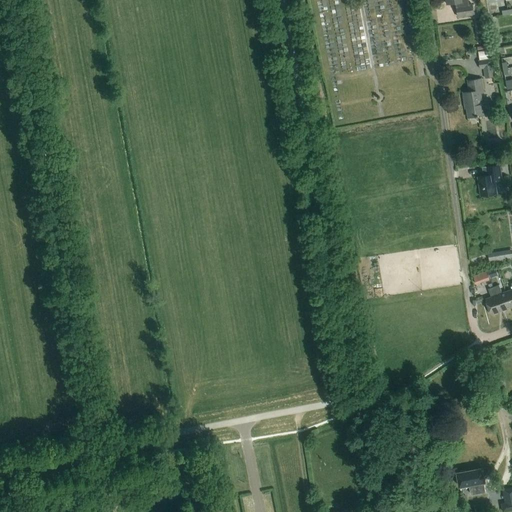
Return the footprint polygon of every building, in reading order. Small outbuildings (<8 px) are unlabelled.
[(458,17),(474,15),(472,5),(462,6),(462,2),(463,2),(462,0),(446,0),(447,4),(457,3),(458,17)] [(484,68),(485,78),(493,77),(490,58),(478,60),(480,69),(484,68)] [(468,118),(484,115),(481,94),(483,93),(481,78),(468,80),(469,91),(463,92),(465,103),(466,103),(468,118)] [(505,143),(500,140),(496,145),(500,148),(510,147),(510,142),(505,143)] [(481,196),(497,193),(495,182),(502,180),(500,164),(486,166),(488,175),(478,176),(481,196)] [(510,259),(511,262),(511,249),(488,253),(490,262),(510,259)] [(489,270),(475,275),(478,284),(492,279),(489,270)] [(499,285),(494,287),(502,311),(511,308),(506,292),(502,293),(499,285)] [(502,311),(494,287),(488,289),(491,297),(485,299),(491,315),(502,311)] [(460,487),(469,485),(471,494),(472,494),(485,492),(483,482),(485,482),(482,469),(458,473),(460,487)] [(503,511),(504,511),(511,510),(511,487),(503,489),(505,502),(501,503),(503,511)]
